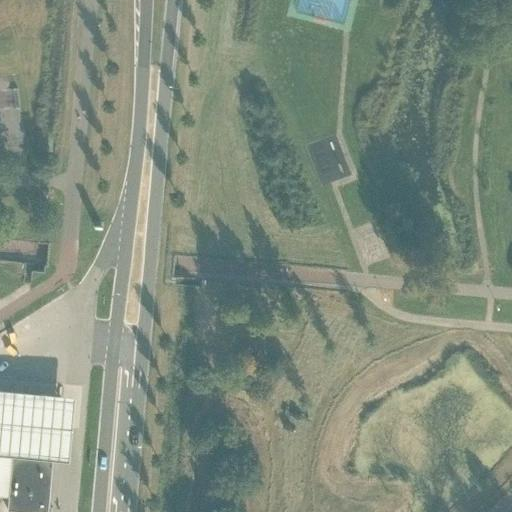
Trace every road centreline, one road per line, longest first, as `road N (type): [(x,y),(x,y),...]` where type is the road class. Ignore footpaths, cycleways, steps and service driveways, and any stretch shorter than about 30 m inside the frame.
road 1 (primary): [(125,511),(173,0)]
road 2 (primary): [(145,0),(99,511)]
